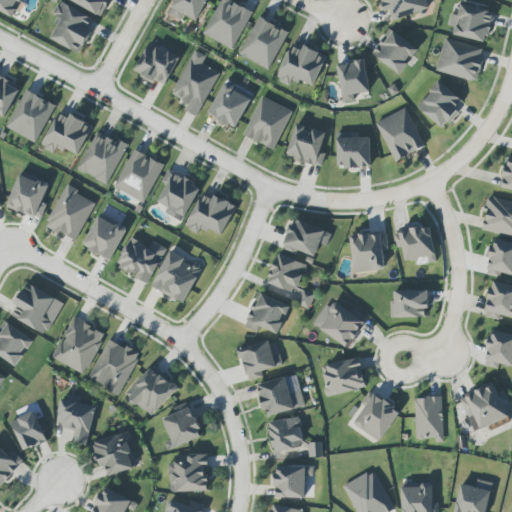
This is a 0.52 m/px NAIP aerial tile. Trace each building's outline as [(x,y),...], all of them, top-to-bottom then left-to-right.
[(0,0),(0,11),(12,18),(22,0),(0,0)] [(109,0),(68,0),(101,17),(109,0)] [(207,0),(176,0),(170,16),(182,20),(183,16),(199,22),(207,0)] [(220,0),(203,35),(233,50),(252,12),(229,0),(220,0)] [(380,0),(384,12),(389,11),(391,19),(428,10),(425,0),(380,0)] [(81,53),(91,31),(88,30),(93,19),(63,4),(47,38),(81,53)] [(453,34),(486,43),(494,13),(461,4),(458,16),(451,14),(448,25),(455,27),(453,34)] [(288,33),(258,17),(239,55),(268,70),(288,33)] [(372,55),(400,75),(418,49),(389,29),(372,55)] [(436,71),(475,82),(484,50),(445,38),(436,71)] [(180,58),(150,42),(133,73),(154,84),(156,81),(164,86),(180,58)] [(326,56),(303,47),(302,51),(290,46),(276,79),(289,85),(292,78),(313,87),(326,56)] [(185,111),(197,117),(219,73),(202,64),(206,56),(194,50),(172,95),(189,104),(185,111)] [(353,95),(370,92),(364,61),(336,65),(342,104),(354,102),(353,95)] [(0,115),(4,118),(21,88),(0,76),(0,115)] [(237,129),(253,94),(224,81),(208,116),(237,129)] [(464,100),(436,81),(417,109),(444,128),(464,100)] [(54,104),(24,91),(7,129),(37,143),(54,104)] [(274,150),(292,110),(261,97),(243,137),(274,150)] [(425,147),(406,108),(375,123),(395,161),(425,147)] [(54,153),(58,146),(77,156),(93,127),(71,115),(68,118),(59,113),(41,146),(54,153)] [(320,152),(325,133),(295,124),(286,157),(321,167),(325,154),(320,152)] [(106,185),(127,148),(98,131),(77,169),(106,185)] [(336,139),(337,168),(371,167),(370,138),(336,139)] [(144,203),(164,166),(134,149),(114,187),(144,203)] [(499,188),(511,190),(511,158),(506,158),(499,188)] [(184,222),(200,184),(167,171),(162,183),(165,185),(157,203),(167,207),(164,214),(184,222)] [(41,219),(46,204),(43,203),(49,184),(18,174),(7,208),(41,219)] [(75,242),(96,202),(65,187),(45,226),(75,242)] [(185,228),(198,234),(201,227),(222,237),(236,206),(213,195),(212,198),(202,193),(185,228)] [(511,202),(490,197),(482,229),(511,236),(511,202)] [(112,261),(126,227),(98,214),(83,249),(112,261)] [(331,233),(293,219),(283,247),(315,259),(320,243),(327,246),(331,233)] [(430,227),(421,229),(421,228),(394,233),(397,248),(402,247),(405,262),(427,257),(428,263),(436,262),(430,227)] [(384,270),(383,251),(388,251),(386,232),(350,235),(353,273),(384,270)] [(116,268),(149,284),(166,249),(151,241),(148,247),(130,238),(116,268)] [(511,243),(493,239),(486,272),(511,277),(511,243)] [(151,288),(184,304),(202,268),(168,252),(151,288)] [(266,283),(294,294),(306,265),(279,254),(266,283)] [(484,318),(499,321),(500,316),(511,317),(511,285),(491,282),(484,318)] [(63,301),(25,284),(9,317),(47,335),(63,301)] [(311,303),(314,295),(305,291),(301,299),(311,303)] [(391,291),(392,318),(427,318),(427,291),(391,291)] [(260,327),(278,335),(290,307),(259,293),(244,326),(258,332),(260,327)] [(365,324),(335,302),(317,327),(348,349),(365,324)] [(52,359),(85,375),(105,334),(72,318),(52,359)] [(0,328),(0,356),(16,367),(33,340),(5,321),(0,328)] [(511,366),(511,334),(491,331),(484,366),(498,369),(499,364),(511,366)] [(139,354),(107,339),(89,380),(120,394),(139,354)] [(282,367),(278,351),(272,352),(269,342),(240,348),(247,381),(263,378),(262,371),(282,367)] [(328,397),(366,388),(359,358),(321,367),(328,397)] [(149,418),(177,391),(153,367),(125,393),(149,418)] [(305,407),(296,374),(257,385),(266,417),(305,407)] [(459,398),(473,432),(508,418),(494,383),(459,398)] [(400,411),(370,392),(351,424),(380,442),(400,411)] [(414,398),(416,441),(443,440),(442,397),(414,398)] [(87,445),(96,407),(62,399),(56,426),(75,431),(72,442),(87,445)] [(171,440),(164,443),(168,452),(202,435),(189,407),(161,420),(171,440)] [(21,451),(45,443),(35,413),(12,421),(21,451)] [(269,421),(272,452),(303,448),(300,418),(269,421)] [(92,442),(99,468),(105,466),(107,476),(135,469),(126,433),(92,442)] [(0,486),(23,461),(12,451),(8,455),(0,448),(0,486)] [(207,492),(207,455),(170,456),(170,492),(207,492)] [(275,498),(305,498),(305,476),(313,476),(313,466),(274,466),(275,498)] [(345,484),(356,511),(393,511),(376,471),(345,484)] [(433,503),(432,484),(401,485),(401,511),(437,511),(438,503),(433,503)] [(93,511),(125,511),(130,499),(102,488),(93,511)]
